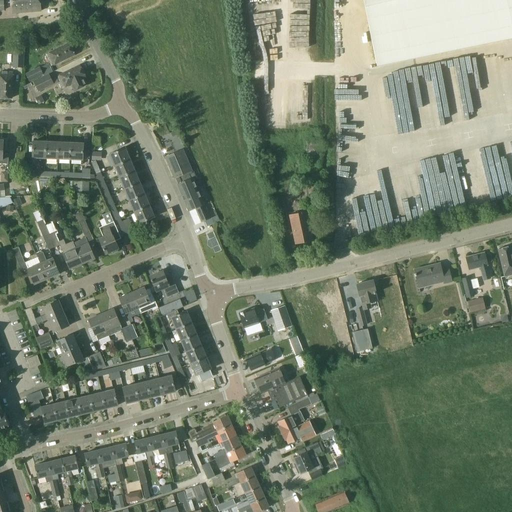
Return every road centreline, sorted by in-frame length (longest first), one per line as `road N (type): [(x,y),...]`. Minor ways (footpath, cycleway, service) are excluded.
road 1 (unclassified): [(213,294),(511,224)]
road 2 (residential): [(28,446),(241,389)]
road 3 (residential): [(92,350),(65,288),(186,237)]
road 4 (residential): [(28,446),(8,390),(27,383),(0,312)]
road 5 (unknown): [(511,40),(426,50),(359,69)]
road 6 (residential): [(186,237),(119,106)]
road 7 (residential): [(292,511),(241,389)]
road 8 (residential): [(0,113),(80,116),(119,106)]
